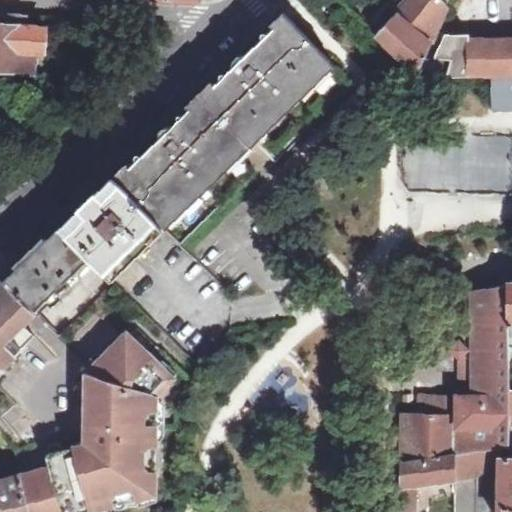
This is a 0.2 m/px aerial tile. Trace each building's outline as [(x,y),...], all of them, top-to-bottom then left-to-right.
[(117,178),(160,223),(194,191),(201,198),(212,187),(207,181),(239,154),(257,137),(293,104),(295,107),(305,97),(299,90),(331,60),(276,0),(273,0),(263,11),(266,14),(237,41),(236,40),(230,40),(225,44),(225,51),(226,52),(207,70),(204,66),(179,90),(183,95),(164,113),(163,112),(156,112),(152,116),(151,123),(152,124),(122,153),(119,149),(107,160),(117,178)] [(377,37),(417,75),(427,53),(448,2),(445,0),(408,0),(396,15),(377,37)] [(400,0),(392,10),(396,15),(408,0),(400,0)] [(0,78),(9,79),(9,74),(24,75),(25,69),(35,70),(36,51),(45,51),(47,26),(28,25),(28,14),(2,12),(2,24),(0,23),(0,78)] [(448,77),(492,76),(511,75),(511,38),(470,38),(469,34),(446,34),(437,56),(427,53),(417,75),(429,86),(438,92),(448,77)] [(511,108),(511,75),(492,76),(493,108),(511,108)] [(99,195),(116,179),(114,176),(94,195),(98,199),(100,196),(99,195)] [(149,241),(164,226),(160,223),(117,178),(116,179),(99,195),(100,196),(98,199),(94,195),(85,206),(90,210),(81,221),(78,219),(78,218),(77,217),(75,218),(77,220),(70,228),(71,229),(68,233),(67,232),(64,229),(63,230),(61,227),(60,228),(93,261),(111,278),(132,257),(136,260),(152,244),(149,241)] [(85,206),(94,195),(60,227),(60,228),(61,227),(63,230),(64,229),(67,232),(68,233),(71,229),(70,228),(77,220),(75,218),(77,217),(78,218),(78,219),(81,221),(90,210),(85,206)] [(74,280),(93,261),(60,228),(7,279),(40,312),(60,293),(74,280)] [(27,325),(40,312),(7,279),(0,285),(0,370),(28,344),(18,333),(27,325)] [(78,284),(74,280),(60,293),(65,298),(78,284)] [(475,337),(508,336),(509,284),(475,290),(475,313),(475,337)] [(421,395),(420,412),(459,413),(476,414),(475,337),(475,313),(462,323),(461,339),(451,348),(461,358),(461,396),(421,395)] [(18,333),(28,344),(37,335),(27,325),(18,333)] [(82,511),(150,494),(151,471),(156,471),(158,394),(164,388),(158,381),(168,371),(129,332),(94,368),(90,373),(88,444),(48,454),(51,467),(22,475),(31,511),(82,511)] [(477,453),(507,450),(507,412),(508,368),(508,343),(508,336),(475,337),(476,414),(459,413),(458,455),(477,453)] [(403,460),(458,455),(459,413),(420,412),(405,412),(403,460)] [(0,451),(5,458),(15,452),(11,444),(14,443),(13,442),(0,426),(0,451)] [(502,457),(511,457),(511,448),(507,450),(477,453),(476,475),(478,475),(502,461),(502,457)] [(477,453),(458,455),(457,478),(476,475),(477,453)] [(402,484),(457,478),(458,455),(403,460),(402,484)] [(500,511),(511,511),(511,457),(502,457),(502,461),(500,511)] [(0,511),(31,511),(22,475),(0,479),(0,511)] [(415,511),(417,488),(402,488),(401,511),(415,511)]
